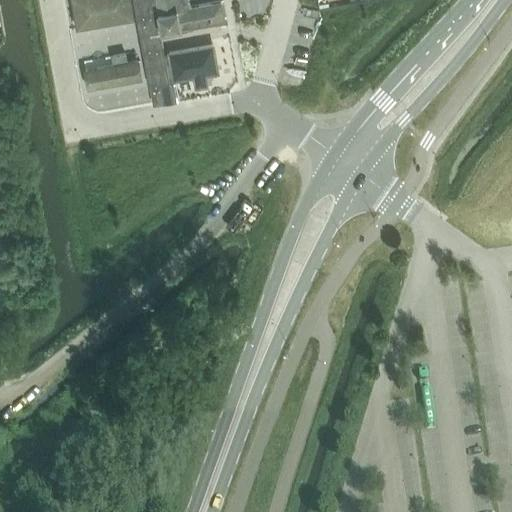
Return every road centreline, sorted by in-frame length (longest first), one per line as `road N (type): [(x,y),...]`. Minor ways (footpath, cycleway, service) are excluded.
road 1 (unclassified): [(289,122),(196,245),(0,406)]
road 2 (tertiary): [(339,158),(296,223),(192,511)]
road 3 (tertiary): [(212,511),(279,338),(361,173)]
road 4 (residential): [(261,98),(105,124),(78,117),(52,0)]
road 5 (tertiary): [(361,173),(504,0)]
road 6 (tertiary): [(478,0),(339,158)]
